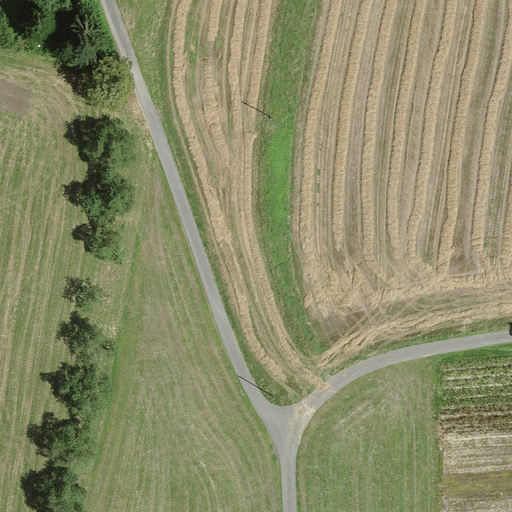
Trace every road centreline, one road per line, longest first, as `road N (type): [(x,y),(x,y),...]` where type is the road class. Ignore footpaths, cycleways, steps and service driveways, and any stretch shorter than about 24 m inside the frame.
road 1 (track): [(107,0),(235,354),(261,409),(289,428)]
road 2 (residential): [(284,511),(289,428),(338,379),(391,356),(511,333)]
